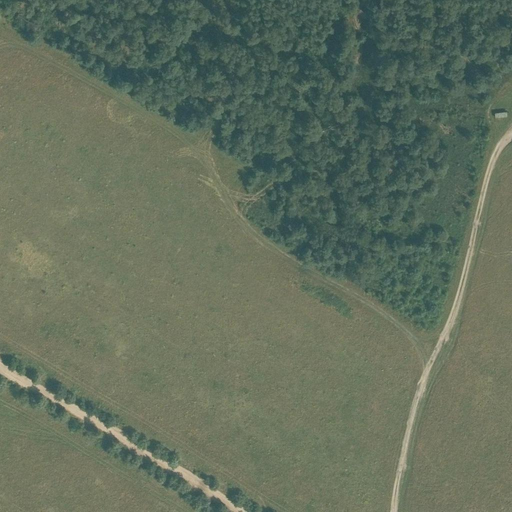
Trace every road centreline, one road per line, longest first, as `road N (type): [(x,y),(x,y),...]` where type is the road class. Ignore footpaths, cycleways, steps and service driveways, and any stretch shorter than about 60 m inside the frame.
road 1 (track): [(0,36),(165,126),(202,160),(239,221),(280,252),(414,336),(444,333)]
road 2 (track): [(394,511),(422,378),(460,289),(495,150),(511,133)]
road 3 (track): [(243,511),(0,365)]
